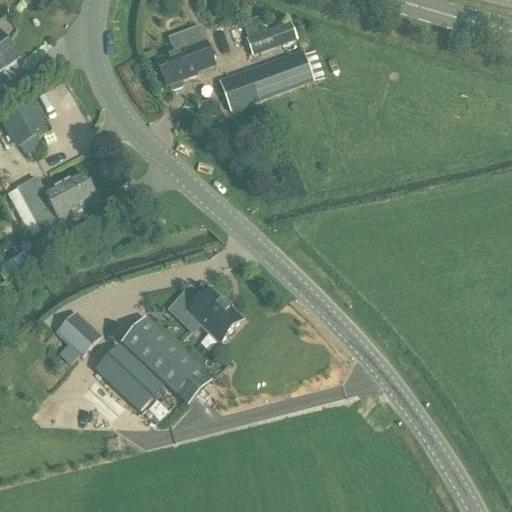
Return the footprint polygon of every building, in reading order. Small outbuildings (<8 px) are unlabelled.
[(253,61),(297,46),(291,29),(247,44),(253,61)] [(175,57),(156,64),(166,90),(169,89),(171,93),(174,94),(181,91),(183,88),(181,85),(197,79),(196,77),(215,70),(201,31),(170,42),(175,57)] [(0,74),(17,62),(0,38),(0,74)] [(304,56),(304,54),(220,84),(231,117),(323,82),(313,54),(304,56)] [(26,159),(42,150),(37,141),(50,133),(29,100),(0,117),(0,126),(16,152),(20,150),(26,159)] [(18,193),(41,235),(97,205),(96,202),(97,200),(94,194),(91,193),(82,177),(45,197),(37,183),(18,193)] [(211,293),(188,318),(221,348),(243,324),(211,293)] [(79,317),(58,339),(84,362),(104,342),(79,317)] [(146,321),(122,347),(188,409),(213,383),(146,321)] [(120,349),(96,376),(139,416),(164,391),(120,349)]
